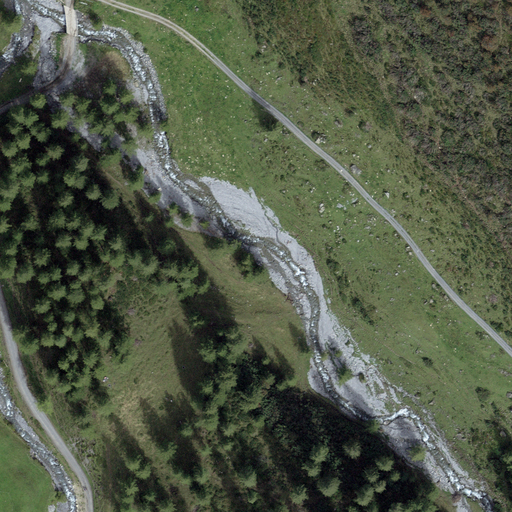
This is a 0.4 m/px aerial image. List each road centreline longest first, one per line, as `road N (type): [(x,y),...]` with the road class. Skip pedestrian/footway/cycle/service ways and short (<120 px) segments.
road 1 (track): [(511,350),(405,237),(183,35),(96,0)]
road 2 (track): [(88,511),(86,483),(28,401),(0,303)]
road 3 (track): [(0,110),(53,87),(75,46),(68,0)]
